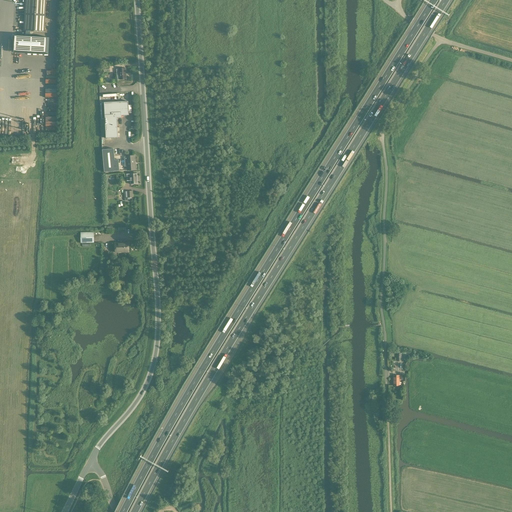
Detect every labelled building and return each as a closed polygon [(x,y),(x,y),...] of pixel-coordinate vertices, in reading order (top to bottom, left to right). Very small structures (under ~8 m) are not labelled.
[(45,32),(45,16),(46,0),(50,1),(50,0),(25,0),(25,15),(24,25),(24,31),(31,31),(45,32)] [(13,36),(13,51),(48,53),(49,38),(13,36)] [(119,69),(116,69),(117,80),(120,80),(127,79),(126,68),(119,69)] [(47,84),(46,93),(58,94),(59,84),(47,84)] [(46,98),(46,126),(58,126),(58,98),(46,98)] [(106,138),(118,137),(117,128),(116,128),(115,116),(129,115),(128,101),(104,102),(106,138)] [(102,149),(103,155),(104,172),(119,171),(118,159),(115,160),(114,148),(102,149)] [(127,156),(128,170),(135,169),(134,156),(127,156)] [(130,175),(127,175),(127,180),(131,179),(131,184),(138,183),(137,173),(130,174),(130,175)] [(81,241),(94,240),(93,232),(81,232),(81,241)] [(129,243),(115,243),(115,252),(129,252),(129,243)] [(402,375),(393,375),(394,386),(399,386),(399,379),(403,379),(402,375)]
